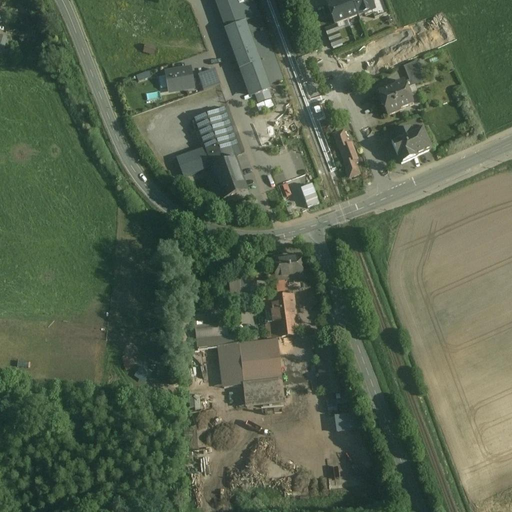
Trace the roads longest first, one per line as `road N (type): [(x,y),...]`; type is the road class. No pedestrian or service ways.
road 1 (secondary): [(312,227),(239,238),(166,208),(117,142),(60,0)]
road 2 (tertiary): [(312,227),(419,511)]
road 3 (residential): [(387,198),(304,0)]
road 4 (residential): [(197,0),(269,187)]
road 5 (secondary): [(511,144),(387,198)]
